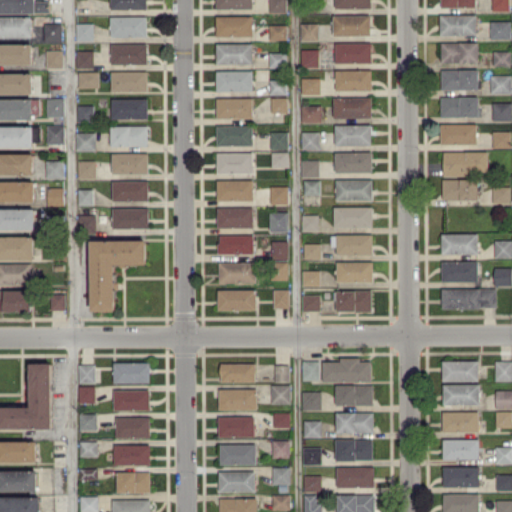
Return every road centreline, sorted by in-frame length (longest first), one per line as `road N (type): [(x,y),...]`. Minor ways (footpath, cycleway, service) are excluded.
road 1 (residential): [(511,335),(0,338)]
road 2 (residential): [(407,0),(410,511)]
road 3 (residential): [(182,0),(185,511)]
